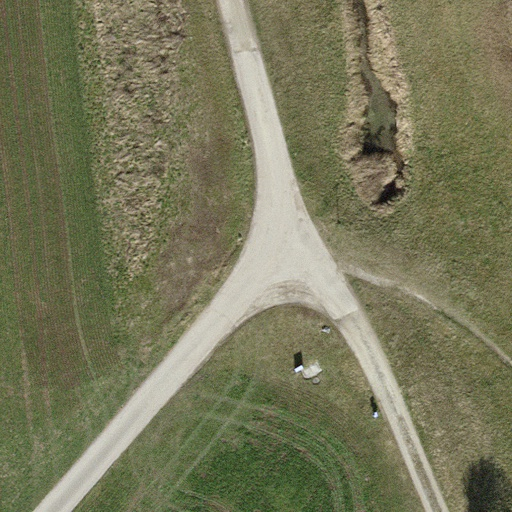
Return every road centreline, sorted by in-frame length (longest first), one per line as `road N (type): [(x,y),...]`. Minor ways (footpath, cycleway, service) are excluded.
road 1 (unclassified): [(441,511),(349,311),(291,233),(60,511)]
road 2 (track): [(291,233),(230,0)]
